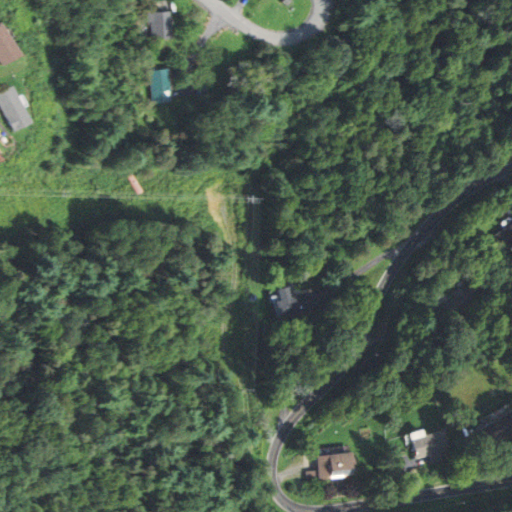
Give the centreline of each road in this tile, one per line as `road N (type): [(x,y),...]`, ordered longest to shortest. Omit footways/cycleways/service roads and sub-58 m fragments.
road 1 (residential): [(511,168),(462,195),(402,259),(353,357),(284,434),(274,476),(284,502),(300,511)]
road 2 (track): [(274,476),(251,444),(245,384),(226,348),(237,247),(227,187)]
road 3 (residential): [(308,511),(511,480)]
road 4 (residential): [(209,0),(257,32),(289,38),(312,28),(321,0)]
